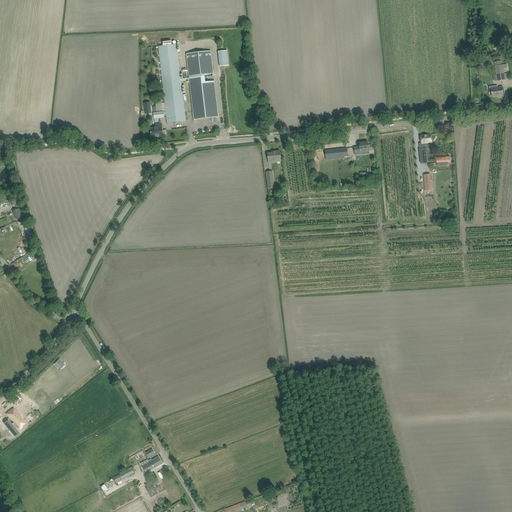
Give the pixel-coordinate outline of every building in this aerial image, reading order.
[(185,116),(181,82),(189,81),(189,84),(193,120),(218,117),(214,81),(205,82),(205,76),(213,75),(211,51),(186,53),(188,78),(181,78),(177,44),(158,46),(162,84),(166,111),(167,118),(167,123),(186,121),(185,116)] [(227,51),(218,52),(220,66),(229,65),(227,51)] [(498,62),(494,62),(495,66),(497,81),(505,80),(503,68),(507,68),(507,64),(503,65),(502,65),(501,62),(498,62)] [(492,93),(492,96),(503,95),(502,87),(498,87),(498,88),(497,85),(489,87),(490,93),(492,93)] [(164,116),(163,111),(153,112),(154,119),(154,120),(159,120),(158,118),(164,117),(164,116)] [(156,128),(150,129),(151,137),(163,136),(162,124),(155,125),(156,128)] [(421,143),(419,143),(421,163),(422,162),(422,163),(427,163),(426,149),(425,149),(424,146),(425,146),(425,144),(424,144),(424,143),(432,142),(431,135),(420,136),(421,143)] [(355,153),(358,153),(358,151),(364,150),(365,152),(365,153),(366,153),(367,153),(368,153),(368,152),(368,151),(368,149),(369,149),(368,142),(359,143),(359,147),(354,147),(355,153)] [(343,149),(325,151),(326,158),(344,156),(343,149)] [(268,153),(268,158),(269,163),(270,163),(270,162),(269,162),(269,160),(274,160),(274,161),(281,160),(280,151),(272,152),(272,153),(268,153)] [(26,215),(23,206),(12,211),(15,219),(26,215)] [(60,369),(65,364),(59,359),(54,364),(60,369)] [(8,420),(4,424),(15,437),(20,434),(17,430),(19,429),(20,430),(22,428),(22,427),(25,424),(20,419),(21,418),(13,409),(7,414),(11,419),(12,419),(14,422),(12,424),(8,420)] [(142,466),(146,473),(158,465),(162,463),(158,457),(154,459),(142,466)] [(122,473),(113,478),(116,483),(124,478),(125,478),(127,477),(134,473),(133,470),(135,469),(133,466),(126,469),(121,472),(122,473)] [(157,478),(145,484),(151,496),(157,493),(154,485),(159,483),(157,478)] [(232,511),(242,508),(243,510),(248,508),(245,502),(224,510),(225,511),(232,511)]
